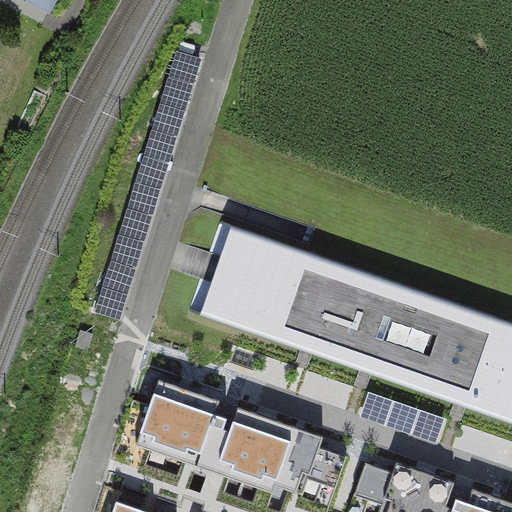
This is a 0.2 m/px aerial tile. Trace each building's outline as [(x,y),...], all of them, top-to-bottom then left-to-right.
[(100,313),(125,321),(186,109),(160,102),(100,313)] [(359,263),(223,215),(189,311),(511,423),(511,321),(357,268),(359,263)] [(78,460),(101,359),(69,352),(46,453),(78,460)] [(222,402),(158,380),(135,446),(272,492),(275,485),(305,495),(310,480),(337,490),(348,458),(321,448),(325,438),(239,409),(231,433),(225,431),(229,419),(217,416),(222,402)] [(511,511),(511,504),(473,491),(468,504),(456,500),(453,510),(447,508),(456,484),(398,464),(395,474),(368,465),(357,496),(382,505),(379,511),(511,511)] [(147,511),(118,502),(114,511),(147,511)]
